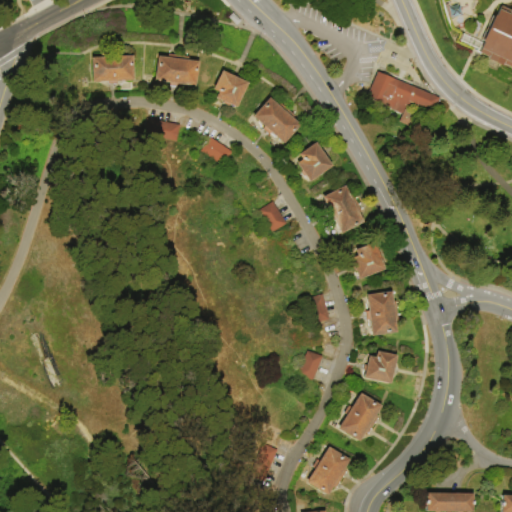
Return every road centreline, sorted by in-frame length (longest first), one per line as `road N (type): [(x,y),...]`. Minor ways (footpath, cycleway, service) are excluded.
road 1 (residential): [(282,511),(278,491),(291,456),(332,399),(345,323),(322,250),(258,159),(221,127),(143,103),(102,107),(69,124),(0,300)]
road 2 (tertiary): [(412,258),(330,101),(251,5)]
road 3 (tertiary): [(436,312),(447,374),(441,411),(426,444),(366,511)]
road 4 (residential): [(399,0),(437,75),(470,107),(511,128)]
